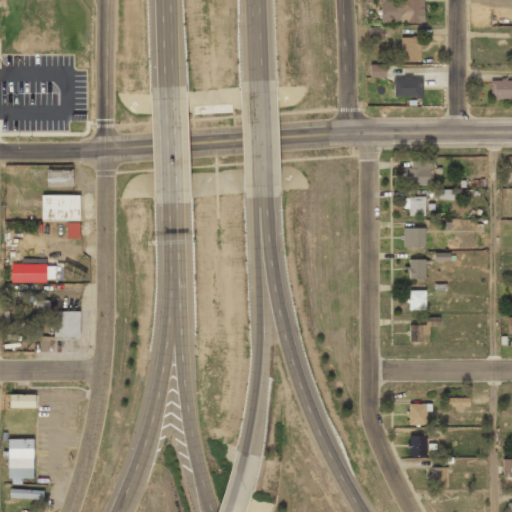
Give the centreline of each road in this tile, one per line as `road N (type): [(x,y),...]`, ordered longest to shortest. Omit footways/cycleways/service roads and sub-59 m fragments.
road 1 (tertiary): [(0,151),(511,131)]
road 2 (residential): [(412,511),(370,406),(367,131)]
road 3 (residential): [(105,150),(102,370),(69,511)]
road 4 (motorway): [(360,511),(290,360),(262,205)]
road 5 (motorway): [(245,452),(258,357),(255,234),(262,205)]
road 6 (motorway): [(174,304),(159,396),(119,511)]
road 7 (motorway): [(174,304),(207,511)]
road 8 (secondary): [(109,0),(105,150)]
road 9 (residential): [(370,372),(511,371)]
road 10 (secondary): [(347,132),(344,0)]
road 11 (residential): [(457,130),(457,0)]
